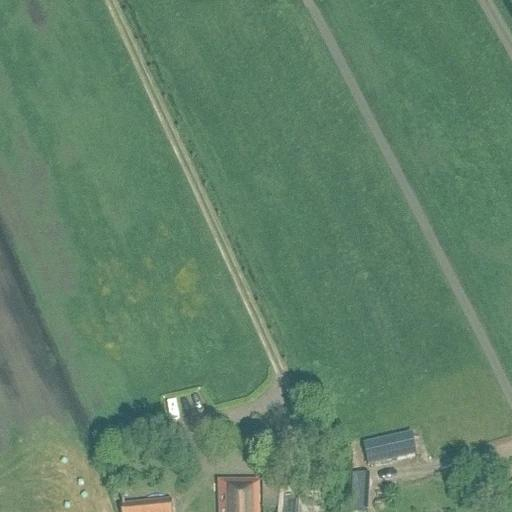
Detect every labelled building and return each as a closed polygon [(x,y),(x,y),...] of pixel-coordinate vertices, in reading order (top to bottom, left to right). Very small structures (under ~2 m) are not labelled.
[(365,447),(369,469),(396,463),(394,455),(414,450),(411,437),(365,447)] [(263,511),(278,511),(278,481),(263,481),(263,511)] [(259,511),(258,483),(218,484),(218,511),(259,511)] [(172,511),(172,503),(122,508),(122,511),(172,511)] [(288,503),(286,511),(313,511),(315,505),(288,503)]
